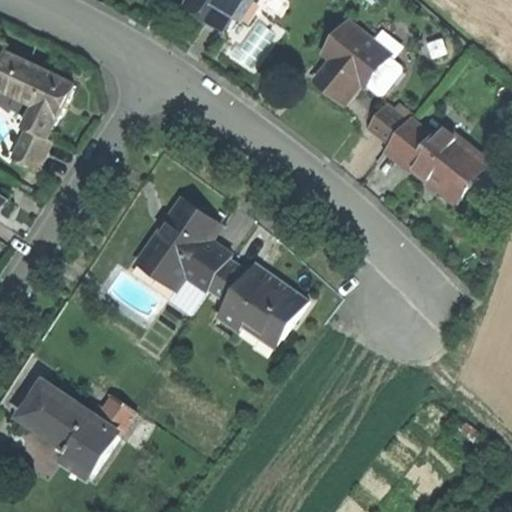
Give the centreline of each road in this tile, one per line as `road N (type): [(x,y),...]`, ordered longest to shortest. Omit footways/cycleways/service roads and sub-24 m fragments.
road 1 (residential): [(158,68),(374,230),(403,303)]
road 2 (residential): [(0,317),(158,68)]
road 3 (track): [(511,440),(433,370),(403,303)]
road 4 (residential): [(24,0),(158,68)]
